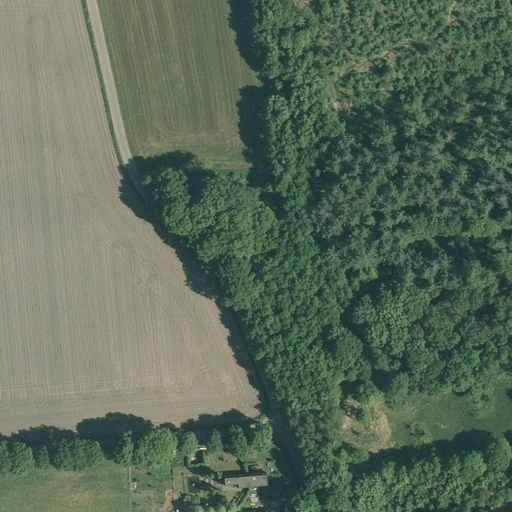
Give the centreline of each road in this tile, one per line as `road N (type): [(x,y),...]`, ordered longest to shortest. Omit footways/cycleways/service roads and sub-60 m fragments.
road 1 (unclassified): [(284,427),(221,278),(134,177),(91,0)]
road 2 (unclassified): [(0,452),(284,427)]
